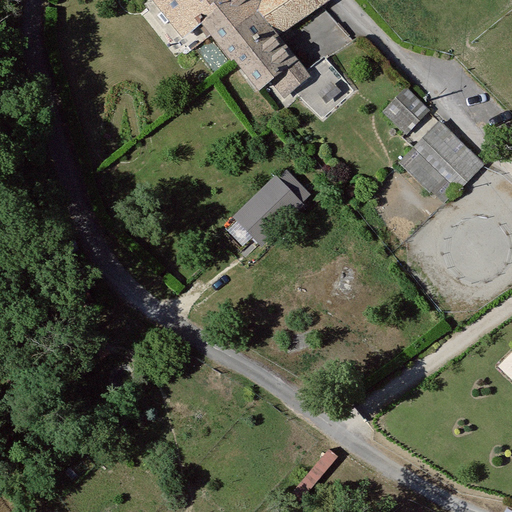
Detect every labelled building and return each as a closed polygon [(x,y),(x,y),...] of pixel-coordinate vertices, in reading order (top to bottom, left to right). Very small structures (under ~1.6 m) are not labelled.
[(172,0),(195,30),(205,22),(233,61),(240,56),(263,87),(280,75),(325,123),(355,93),(326,58),(309,72),(297,60),(288,65),(276,48),(269,38),(279,31),(280,33),(331,0),(267,0),(259,7),(252,0),(172,0)] [(406,95),(392,110),(415,132),(427,116),(406,95)] [(483,166),(441,123),(426,138),(453,164),(443,175),(458,190),(483,166)] [(416,148),(421,154),(443,175),(453,164),(426,138),(416,148)] [(429,190),(443,175),(421,154),(407,169),(429,190)] [(282,177),(235,224),(258,248),(305,201),(282,177)] [(89,296),(79,268),(68,272),(79,300),(89,296)]
